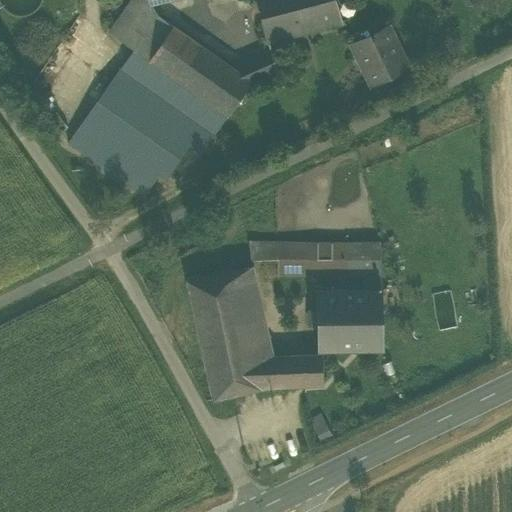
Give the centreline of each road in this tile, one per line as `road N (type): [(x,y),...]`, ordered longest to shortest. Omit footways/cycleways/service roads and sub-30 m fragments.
road 1 (residential): [(0,94),(109,250),(246,511)]
road 2 (secondary): [(511,388),(259,511)]
